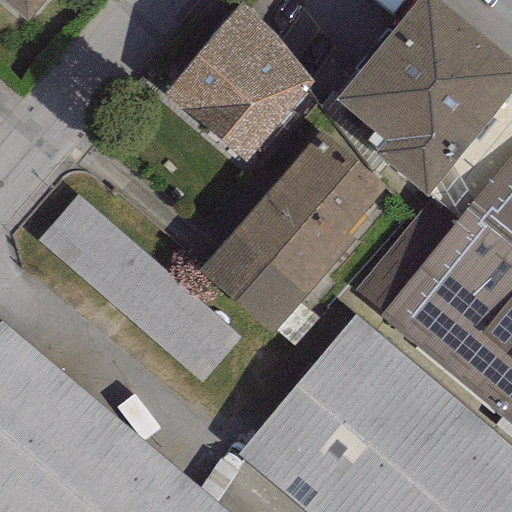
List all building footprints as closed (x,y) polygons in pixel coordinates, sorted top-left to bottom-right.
[(0,0),(0,1),(24,22),(42,0),(0,0)] [(511,90),(511,63),(431,0),(413,0),(334,99),(384,139),(373,153),(427,197),(511,90)] [(242,4),(166,93),(243,162),(310,82),(242,4)] [(319,133),(197,268),(270,333),(352,241),(344,234),(383,190),(319,133)] [(511,152),(446,232),(381,312),(511,423),(511,152)] [(239,345),(81,208),(45,250),(202,387),(239,345)] [(381,312),(446,232),(417,209),(352,289),(381,312)] [(511,511),(511,449),(352,314),(236,453),(305,511),(511,511)] [(222,511),(0,323),(0,511),(222,511)]
